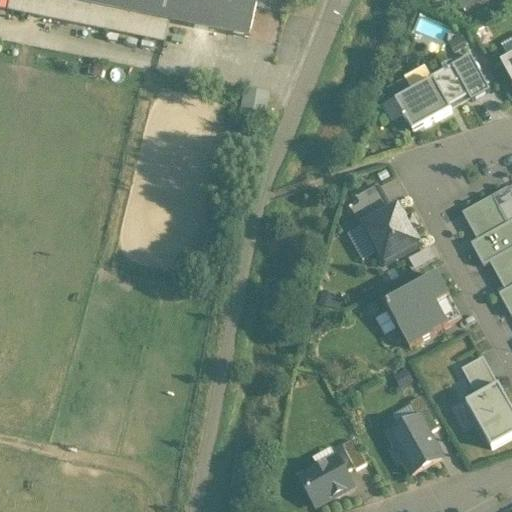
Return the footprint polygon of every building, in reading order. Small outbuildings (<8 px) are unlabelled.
[(168,25),(51,1),(51,2),(40,0),(9,0),(7,13),(164,45),(168,25)] [(40,0),(51,2),(51,1),(168,25),(227,37),(248,41),(256,0),(40,0)] [(472,60),(435,81),(453,115),(491,94),(472,60)] [(411,94),(395,103),(414,137),(453,115),(435,81),(428,70),(405,83),(411,94)] [(265,102),(241,97),(237,115),(260,121),(265,102)] [(359,231),(363,229),(391,214),(378,190),(356,201),(359,207),(349,213),(359,231)] [(511,197),(509,192),(494,201),(509,228),(511,226),(511,197)] [(463,218),(470,231),(478,245),(472,249),(484,272),(491,268),(511,256),(511,226),(509,228),(494,201),(463,218)] [(386,271),(424,250),(401,209),(391,214),(363,229),(386,271)] [(511,256),(491,268),(506,295),(500,299),(511,322),(511,256)] [(434,272),(382,303),(416,362),(469,332),(434,272)] [(463,374),(478,402),(500,391),(484,362),(463,374)] [(478,402),(467,409),(493,454),(511,443),(511,412),(500,391),(478,402)] [(412,408),(420,423),(429,439),(440,433),(423,402),(412,408)] [(420,423),(390,439),(413,480),(443,464),(429,439),(420,423)] [(355,444),(343,450),(356,474),(367,468),(355,444)] [(339,461),(300,482),(316,511),(317,511),(356,491),(339,461)]
